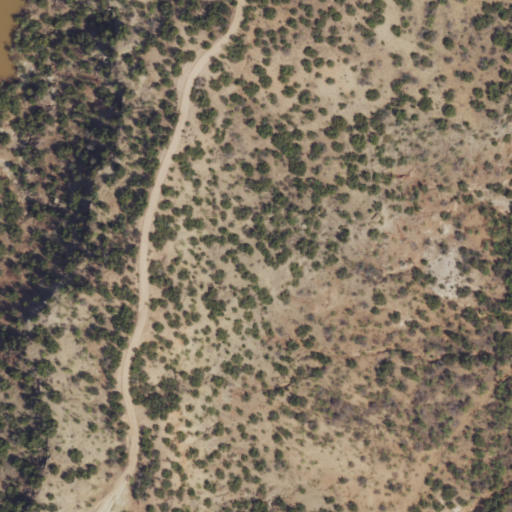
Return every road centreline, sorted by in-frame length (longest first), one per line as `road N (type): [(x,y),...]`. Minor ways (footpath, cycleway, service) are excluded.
road 1 (track): [(114,511),(114,403),(221,41),(216,0)]
road 2 (track): [(511,383),(430,511)]
